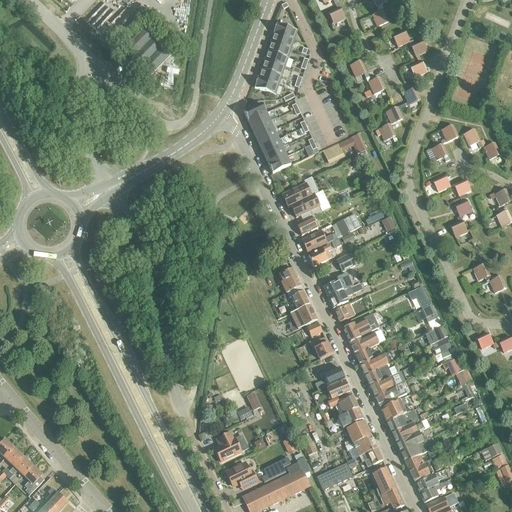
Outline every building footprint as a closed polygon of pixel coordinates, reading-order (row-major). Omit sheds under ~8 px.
[(337,11),(328,15),(333,26),(345,21),(339,9),(337,11)] [(379,14),(371,17),(377,28),(388,23),(383,12),(379,14)] [(276,25),(273,35),(294,42),(297,32),(276,25)] [(124,50),(151,77),(170,58),(143,31),(124,50)] [(404,32),(392,38),(397,49),(408,44),(409,44),(404,32)] [(273,35),(270,44),(291,51),(294,42),(273,35)] [(414,45),(410,47),(415,59),(418,57),(427,53),(421,42),(414,45)] [(270,44),(267,53),(288,60),(291,51),(270,44)] [(267,53),(264,62),(284,69),(288,60),(267,53)] [(264,62),(260,71),(281,78),(284,69),(264,62)] [(418,64),(409,68),(410,70),(415,79),(426,74),(421,62),(418,64)] [(349,68),(355,79),(363,76),(366,74),(361,63),(349,68)] [(260,71),(257,80),(278,87),(281,78),(260,71)] [(370,83),(368,85),(371,92),(372,94),(373,96),(384,91),(379,79),(370,83)] [(257,80),(254,89),(275,97),(278,87),(257,80)] [(415,90),(403,96),(407,104),(408,107),(420,102),(415,90)] [(261,106),(243,114),(248,123),(266,115),(261,106)] [(396,109),(385,114),(391,126),(402,121),(398,112),(397,109),(396,109)] [(266,115),(248,123),(252,132),(272,122),(270,123),(266,115)] [(272,122),(252,132),(256,141),(277,131),(272,122)] [(390,126),(378,132),(381,137),(383,143),(395,138),(390,126)] [(440,142),(442,146),(458,139),(452,127),(441,133),(444,141),(440,142)] [(277,131),(256,141),(260,149),(278,141),(274,132),(277,131)] [(475,132),(463,137),(468,148),(477,144),(479,143),(480,143),(475,132)] [(356,137),(349,140),(356,156),(364,153),(356,137)] [(278,141),(260,149),(264,158),(282,149),(278,141)] [(486,149),(483,150),(488,162),(500,156),(495,145),(486,149)] [(323,153),(329,164),(343,158),(338,146),(323,153)] [(431,151),(436,162),(443,159),(445,162),(449,160),(442,146),(431,151)] [(282,149),(264,158),(268,167),(286,158),(282,149)] [(286,158),(268,167),(272,176),(290,167),(286,158)] [(271,177),(273,183),(276,182),(278,186),(285,184),(279,173),(271,177)] [(433,182),(438,194),(449,189),(445,180),(450,178),(449,175),(433,182)] [(370,179),(363,183),(367,191),(374,188),(371,182),(370,179)] [(454,187),(461,203),(466,201),(463,196),(470,193),(465,182),(454,187)] [(282,198),(288,209),(288,210),(290,208),(296,220),(319,209),(322,214),(330,211),(322,193),(314,197),(313,197),(311,198),(305,187),(282,198)] [(496,198),(500,207),(511,203),(506,192),(495,197),(496,198)] [(454,206),(460,218),(471,213),(466,201),(461,203),(462,203),(454,206)] [(495,218),(501,230),(511,224),(511,222),(506,209),(502,211),(503,214),(495,218)] [(321,214),(296,226),(296,227),(301,237),(317,230),(313,223),(319,221),(320,222),(327,219),(324,214),(324,213),(322,214),(321,214)] [(371,219),(365,222),(367,226),(373,223),(382,218),(380,214),(371,219)] [(336,224),(342,238),(361,229),(354,215),(336,224)] [(389,218),(381,222),(383,228),(391,224),(390,220),(389,218)] [(467,234),(460,218),(456,220),(458,224),(449,228),(455,240),(467,234)] [(395,231),(389,234),(393,241),(398,238),(395,231)] [(321,233),(301,242),(306,254),(326,245),(333,242),(337,240),(335,235),(331,237),(324,240),(321,233)] [(341,239),(344,245),(354,240),(351,234),(341,239)] [(331,244),(335,250),(341,247),(338,240),(331,244)] [(308,257),(313,269),(327,262),(324,255),(330,252),(328,248),(308,257)] [(336,263),(342,273),(354,268),(349,257),(336,263)] [(410,262),(399,267),(402,272),(408,269),(412,267),(412,266),(410,262)] [(484,266),(473,271),(478,283),(485,280),(489,278),(484,266)] [(285,295),(286,295),(300,288),(292,269),(291,270),(278,276),(282,283),(280,284),(285,295)] [(323,289),(328,300),(353,288),(347,275),(337,279),(338,282),(323,289)] [(491,283),(489,284),(494,295),(506,290),(500,279),(491,283)] [(416,281),(411,284),(414,291),(419,288),(416,281)] [(353,288),(328,300),(333,311),(348,304),(345,299),(361,291),(358,285),(353,288)] [(290,299),(296,312),(309,306),(303,293),(302,293),(300,288),(286,295),(282,296),(284,300),(287,298),(288,300),(290,299)] [(422,288),(407,295),(411,302),(416,299),(425,295),(422,288)] [(296,312),(289,315),(296,331),(317,322),(309,306),(296,312)] [(334,313),(339,324),(353,317),(348,306),(334,313)] [(414,314),(418,323),(435,316),(431,307),(414,314)] [(356,324),(342,331),(348,344),(362,338),(376,331),(378,331),(372,317),(364,321),(364,322),(356,325),(356,324)] [(317,324),(306,329),(311,339),(322,334),(317,325),(317,324)] [(433,333),(438,343),(444,340),(439,330),(433,333)] [(476,340),(481,351),(492,346),(487,334),(476,340)] [(363,340),(349,346),(354,357),(369,350),(378,346),(375,341),(373,336),(363,340)] [(492,346),(494,351),(500,348),(503,355),(511,350),(511,344),(509,338),(492,346)] [(316,348),(314,350),(319,362),(332,356),(327,344),(324,339),(314,344),(316,348)] [(438,343),(432,346),(437,356),(447,351),(450,350),(446,339),(444,340),(438,343)] [(396,342),(389,345),(392,351),(399,348),(396,342)] [(450,350),(447,351),(452,362),(454,361),(457,360),(459,359),(453,348),(452,349),(450,350)] [(354,357),(359,367),(372,361),(379,358),(376,353),(375,353),(370,355),(369,353),(370,353),(369,350),(354,357)] [(359,367),(364,378),(378,371),(378,370),(383,368),(388,366),(384,357),(379,358),(372,361),(359,367)] [(453,377),(455,376),(464,370),(459,359),(457,360),(454,361),(452,362),(444,365),(442,366),(445,371),(449,370),(453,377)] [(364,378),(369,388),(382,382),(392,377),(387,368),(379,372),(378,371),(364,378)] [(323,376),(327,385),(326,385),(327,388),(344,380),(339,369),(323,376)] [(457,387),(459,390),(469,386),(473,384),(466,370),(464,370),(455,376),(460,385),(457,387)] [(369,388),(374,398),(391,390),(396,388),(392,377),(382,382),(369,388)] [(314,385),(318,393),(326,389),(322,381),(314,385)] [(331,401),(336,399),(350,393),(345,382),(326,390),(331,401)] [(410,396),(412,401),(421,397),(416,386),(410,388),(413,395),(410,396)] [(469,386),(463,388),(468,399),(473,397),(469,386)] [(391,390),(374,398),(379,408),(406,395),(404,390),(399,393),(396,388),(391,390)] [(331,401),(326,403),(329,409),(337,405),(342,416),(357,409),(350,393),(336,399),(331,401)] [(253,396),(246,400),(252,412),(259,409),(253,396)] [(441,398),(433,402),(435,406),(443,402),(441,398)] [(380,410),(382,414),(386,425),(409,412),(406,408),(403,400),(400,401),(396,403),(380,410)] [(475,410),(482,425),(486,423),(479,408),(475,410)] [(338,419),(342,429),(362,420),(358,409),(344,416),(338,419)] [(391,434),(413,424),(417,422),(416,418),(413,411),(409,413),(409,412),(386,425),(391,434)] [(358,458),(361,457),(376,450),(363,422),(345,430),(352,444),(344,448),(346,453),(354,449),(358,458)] [(391,434),(395,444),(417,434),(424,430),(421,424),(415,427),(413,424),(391,434)] [(395,444),(400,454),(428,441),(426,437),(420,439),(417,434),(395,444)] [(214,450),(221,464),(241,454),(234,440),(233,441),(230,435),(216,441),(219,447),(214,450)] [(299,440),(303,449),(313,444),(313,442),(311,443),(308,435),(299,440)] [(291,439),(283,444),(288,455),(297,450),(291,439)] [(400,454),(405,464),(419,457),(427,453),(432,451),(432,450),(433,450),(429,440),(428,441),(400,454)] [(0,455),(5,461),(15,450),(5,441),(0,446),(0,455)] [(502,454),(497,445),(486,450),(491,460),(502,454)] [(5,461),(14,469),(24,459),(15,450),(5,461)] [(376,450),(361,457),(364,463),(367,469),(382,462),(376,450)] [(432,451),(427,453),(430,460),(435,457),(432,451)] [(491,461),(496,472),(507,466),(502,456),(491,461)] [(405,464),(409,473),(424,466),(422,463),(421,461),(419,457),(405,464)] [(14,469),(23,478),(33,468),(24,459),(14,469)] [(266,477),(261,479),(264,484),(287,473),(286,470),(291,468),(287,459),(263,471),(266,477)] [(346,463),(349,470),(356,467),(353,460),(346,463)] [(431,463),(436,473),(442,470),(437,460),(431,463)] [(346,464),(316,478),(323,492),(352,478),(346,464)] [(241,486),(244,491),(256,485),(251,473),(248,472),(245,465),(240,468),(239,466),(233,469),(233,471),(226,474),(233,488),(239,485),(241,486)] [(289,476),(283,479),(242,499),(231,504),(234,510),(245,504),(248,511),(260,511),(292,497),(310,488),(301,470),(300,471),(297,465),(286,470),(289,476)] [(424,466),(409,473),(414,483),(432,474),(429,469),(426,470),(424,466)] [(33,468),(23,479),(28,483),(24,488),(27,491),(25,492),(30,497),(31,495),(38,489),(34,485),(42,477),(33,468)] [(0,473),(0,476),(4,480),(6,477),(10,473),(6,469),(2,474),(0,473)] [(379,499),(383,507),(386,506),(390,504),(393,511),(403,507),(386,469),(372,476),(382,498),(379,499)] [(511,478),(507,469),(495,474),(502,489),(511,483),(511,478)] [(19,482),(10,473),(6,477),(15,486),(19,482)] [(431,477),(414,485),(419,495),(438,486),(434,476),(431,477)] [(442,484),(419,495),(424,505),(439,498),(436,492),(453,484),(451,481),(442,484)] [(46,500),(49,503),(58,511),(60,511),(68,504),(53,490),(49,494),(51,495),(46,500)] [(427,511),(440,511),(447,509),(457,505),(452,495),(425,508),(427,511)] [(0,503),(0,507),(1,509),(10,501),(6,497),(0,503)] [(58,511),(49,503),(40,511),(58,511)]
